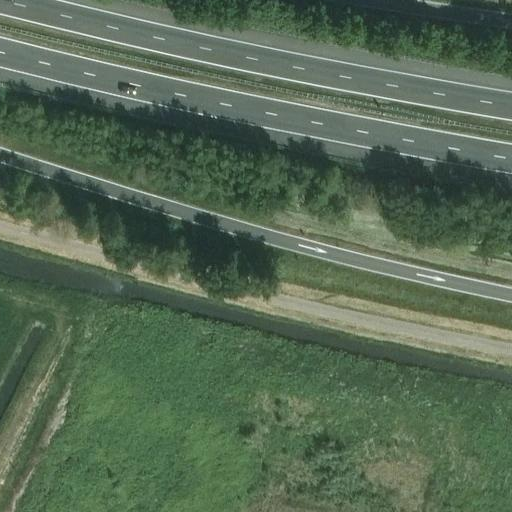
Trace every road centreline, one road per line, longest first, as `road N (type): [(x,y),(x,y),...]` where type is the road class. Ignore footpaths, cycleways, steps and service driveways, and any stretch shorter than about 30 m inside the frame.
road 1 (motorway): [(0,154),(296,245),(511,296)]
road 2 (motorway): [(0,52),(511,158)]
road 3 (motorway): [(511,106),(0,0)]
road 4 (motorway): [(511,22),(348,0)]
